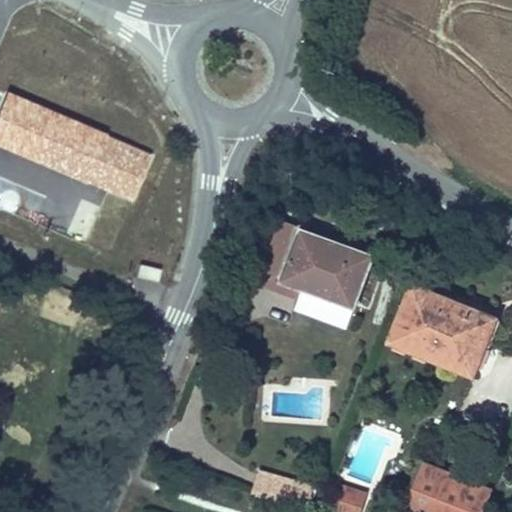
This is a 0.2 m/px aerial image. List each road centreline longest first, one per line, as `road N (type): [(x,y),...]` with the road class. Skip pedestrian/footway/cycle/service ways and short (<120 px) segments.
road 1 (tertiary): [(207,240),(103,511)]
road 2 (unclassified): [(357,138),(511,219)]
road 3 (residential): [(82,0),(179,83)]
road 4 (tertiary): [(207,240),(259,124)]
road 5 (residential): [(205,24),(82,0)]
road 6 (tertiary): [(198,116),(209,182),(207,240)]
